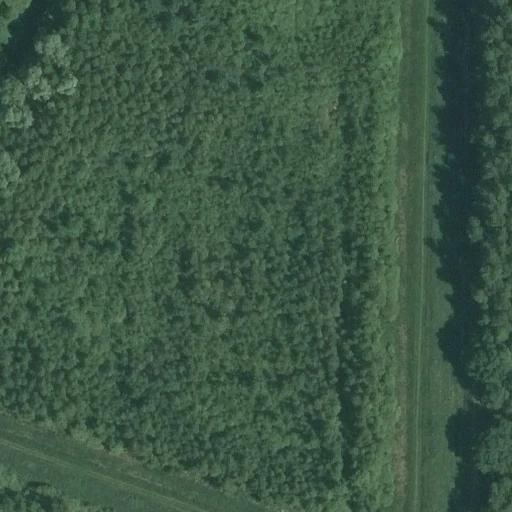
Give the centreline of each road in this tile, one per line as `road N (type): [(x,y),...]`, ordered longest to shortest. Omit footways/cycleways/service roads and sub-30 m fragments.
road 1 (track): [(425,0),(414,511)]
road 2 (track): [(193,511),(0,442)]
